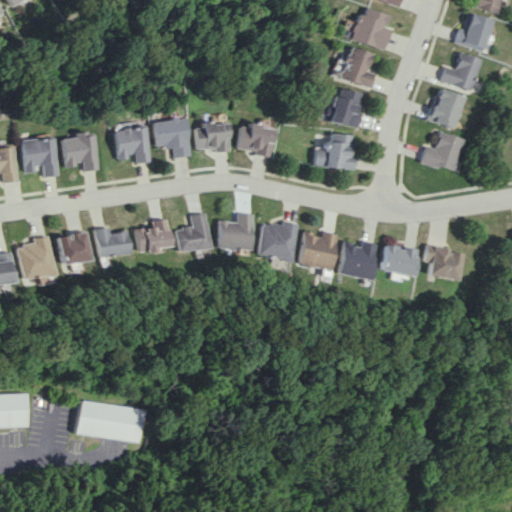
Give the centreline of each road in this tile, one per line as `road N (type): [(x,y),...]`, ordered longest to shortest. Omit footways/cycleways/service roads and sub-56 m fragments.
road 1 (residential): [(511,196),(383,212),(239,183),(0,213)]
road 2 (residential): [(383,212),(397,100),(432,0)]
